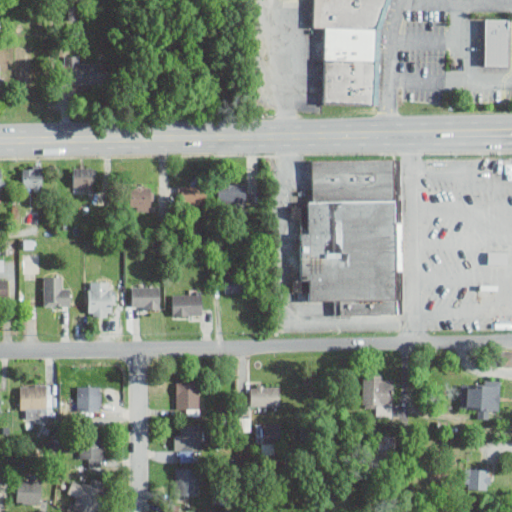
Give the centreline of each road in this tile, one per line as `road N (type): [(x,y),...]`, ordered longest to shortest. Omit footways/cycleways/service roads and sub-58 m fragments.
road 1 (residential): [(511,341),(0,352)]
road 2 (tertiary): [(511,132),(0,139)]
road 3 (residential): [(131,351),(137,511)]
